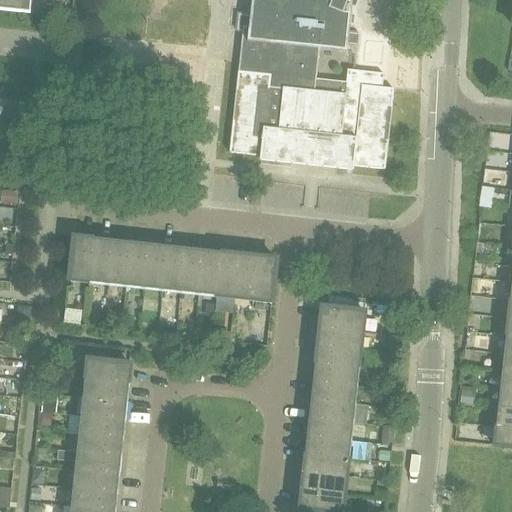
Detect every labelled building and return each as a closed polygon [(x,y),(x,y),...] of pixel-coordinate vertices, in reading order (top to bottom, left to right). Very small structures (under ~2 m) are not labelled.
[(0,0),(0,11),(29,14),(31,0),(0,0)] [(252,0),(251,17),(239,15),(237,32),(243,32),(230,154),(261,157),(260,162),(352,172),(354,172),(354,167),(385,171),(394,90),(383,89),(384,75),(348,71),(346,85),(316,82),(320,50),(347,53),(348,46),(359,47),(360,35),(349,34),(352,0),(252,0)] [(6,106),(5,116),(28,119),(29,108),(6,106)] [(0,116),(0,128),(12,130),(13,118),(0,116)] [(483,187),(481,206),(492,208),(494,189),(483,187)] [(3,191),(1,204),(17,206),(19,193),(3,191)] [(71,283),(90,285),(95,240),(76,238),(71,283)] [(109,287),(114,242),(95,240),(90,285),(109,287)] [(109,287),(127,289),(132,244),(114,242),(109,287)] [(150,246),(132,244),(127,289),(145,290),(150,246)] [(145,290),(163,292),(168,248),(150,246),(145,290)] [(163,292),(181,294),(187,250),(168,248),(163,292)] [(181,294),(200,296),(205,252),(187,250),(181,294)] [(203,302),(204,297),(218,298),(223,253),(205,252),(200,296),(199,302),(203,302)] [(218,298),(236,300),(241,255),(223,253),(218,298)] [(236,300),(254,302),(259,257),(241,255),(236,300)] [(254,302),(272,304),(277,259),(259,257),(254,302)] [(18,306),(16,326),(30,327),(31,314),(32,310),(32,307),(18,306)] [(408,308),(389,306),(388,319),(407,320),(408,308)] [(320,328),(364,333),(366,314),(322,309),(320,328)] [(362,351),(364,333),(320,328),(318,346),(362,351)] [(65,344),(51,342),(49,357),(63,359),(65,344)] [(360,369),(362,351),(318,346),(316,364),(360,369)] [(511,374),(511,356),(504,355),(502,374),(511,374)] [(88,362),(85,381),(130,386),(132,367),(88,362)] [(316,364),(314,382),(358,387),(360,369),(316,364)] [(500,392),(511,393),(511,374),(502,374),(500,392)] [(85,381),(84,399),(128,404),(130,386),(85,381)] [(356,405),(358,387),(314,382),(312,401),(356,405)] [(462,388),(460,402),(475,404),(477,390),(462,388)] [(511,411),(511,393),(500,392),(498,410),(511,411)] [(59,397),(44,396),(43,414),(53,414),(57,415),(59,397)] [(84,399),(82,417),(126,422),(128,404),(84,399)] [(354,424),(356,405),(312,401),(310,419),(354,424)] [(511,411),(498,410),(496,428),(511,429),(511,411)] [(52,428),(53,414),(43,414),(41,427),(52,428)] [(80,435),(124,440),(126,422),(82,417),(80,435)] [(353,442),(354,424),(310,419),(308,437),(353,442)] [(511,448),(511,429),(496,428),(494,446),(511,448)] [(80,435),(78,453),(122,458),(124,440),(80,435)] [(306,455),(351,460),(353,442),(308,437),(306,455)] [(380,451),(379,461),(389,462),(390,452),(380,451)] [(122,458),(78,453),(76,471),(121,476),(122,458)] [(349,478),(351,460),(306,455),(304,473),(349,478)] [(76,471),(74,489),(119,494),(121,476),(76,471)] [(304,473),(302,491),(347,496),(349,478),(304,473)] [(33,489),(31,501),(41,502),(42,490),(33,489)] [(74,489),(72,507),(114,511),(116,511),(119,494),(74,489)] [(378,490),(377,499),(389,500),(390,491),(378,490)] [(316,511),(344,511),(347,496),(302,491),(300,510),(316,511)]
